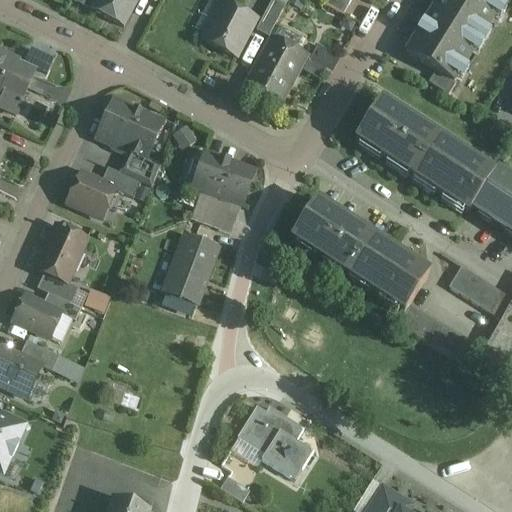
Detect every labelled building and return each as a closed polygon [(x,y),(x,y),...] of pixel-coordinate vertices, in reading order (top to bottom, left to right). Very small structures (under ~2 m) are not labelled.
[(73,0),(72,2),(86,9),(90,0),(73,0)] [(138,0),(97,0),(91,12),(123,29),(138,0)] [(288,0),(270,0),(270,1),(272,2),(284,9),(288,0)] [(351,0),(325,0),(323,5),(343,16),(351,0)] [(438,0),(424,23),(473,54),(503,3),(498,0),(438,0)] [(272,2),(255,34),(267,41),(284,9),(272,2)] [(255,24),(221,6),(202,43),(235,61),(255,24)] [(473,54),(424,23),(405,55),(435,74),(453,85),(473,54)] [(305,60),(272,43),(244,94),(276,112),(305,60)] [(339,61),(318,49),(311,63),(324,71),(331,75),(339,61)] [(13,62),(0,56),(0,99),(1,100),(0,101),(0,111),(15,119),(20,108),(21,109),(23,106),(21,106),(22,105),(21,104),(28,89),(27,88),(33,75),(11,65),(13,62)] [(324,71),(311,63),(307,70),(320,78),(324,71)] [(453,85),(435,74),(428,85),(447,98),(455,86),(453,85)] [(162,126),(114,104),(96,142),(127,156),(144,163),(145,161),(162,126)] [(410,178),(436,141),(379,104),(355,142),(410,178)] [(192,138),(186,129),(172,138),(181,152),(195,143),(192,138)] [(436,141),(410,178),(468,216),(473,208),(493,178),(436,141)] [(144,163),(127,156),(118,176),(140,185),(151,190),(159,168),(145,161),(144,163)] [(253,175),(204,157),(192,191),(201,194),(211,198),(239,208),(241,208),(253,175)] [(118,176),(107,171),(101,185),(115,192),(115,193),(133,201),(140,185),(118,176)] [(511,183),(496,173),(493,178),(473,208),(511,233),(511,183)] [(101,185),(81,176),(67,207),(101,223),(115,193),(115,192),(101,185)] [(201,194),(190,222),(200,226),(211,198),(201,194)] [(239,208),(211,198),(200,226),(229,237),(239,208)] [(347,278),(372,241),(314,204),(290,241),(347,278)] [(86,243),(56,229),(36,273),(44,276),(66,287),(66,286),(86,243)] [(218,251),(184,239),(163,295),(197,308),(207,280),(210,278),(213,270),(212,267),(218,251)] [(372,241),(347,278),(404,315),(408,309),(428,277),(372,241)] [(501,297),(460,270),(448,291),(489,317),(501,297)] [(66,287),(44,276),(36,292),(47,297),(69,307),(76,291),(66,286),(66,287)] [(82,308),(103,315),(109,298),(88,291),(82,308)] [(69,307),(47,297),(42,308),(61,316),(60,318),(75,324),(80,312),(69,307)] [(501,297),(489,317),(500,324),(511,303),(501,297)] [(42,308),(24,300),(13,325),(49,342),(60,318),(61,316),(42,308)] [(511,303),(500,324),(484,352),(478,363),(479,364),(511,382),(511,303)] [(484,352),(408,309),(404,315),(396,329),(473,373),(479,364),(478,363),(484,352)] [(58,359),(26,345),(19,359),(41,369),(41,370),(51,375),(58,359)] [(19,359),(1,351),(0,353),(0,389),(26,402),(41,370),(41,369),(19,359)] [(73,366),(58,359),(51,375),(66,382),(73,366)] [(302,433),(269,412),(266,417),(256,411),(240,438),(267,456),(262,463),(294,483),(311,456),(294,446),(302,433)] [(28,426),(0,413),(0,477),(3,480),(28,426)] [(249,495),(227,481),(219,493),(241,507),(249,495)] [(408,511),(413,505),(381,486),(365,511),(408,511)] [(146,511),(112,500),(108,511),(146,511)]
